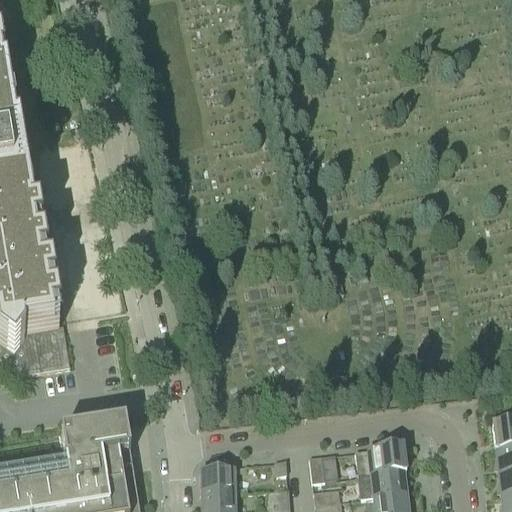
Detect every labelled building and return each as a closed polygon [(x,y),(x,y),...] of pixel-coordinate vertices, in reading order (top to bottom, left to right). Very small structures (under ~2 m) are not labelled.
[(0,361),(5,355),(11,360),(2,373),(3,380),(8,383),(68,374),(61,333),(57,334),(50,293),(46,293),(37,236),(33,236),(19,151),(16,151),(7,94),(3,95),(0,75),(0,361)] [(491,432),(493,457),(511,454),(511,416),(499,418),(500,431),(491,432)] [(0,511),(135,511),(134,502),(123,504),(119,477),(117,464),(119,463),(128,462),(123,432),(112,433),(58,442),(58,443),(62,469),(63,473),(0,483),(0,511)] [(358,459),(353,459),(356,484),(361,483),(375,482),(400,478),(404,478),(401,454),(378,456),(358,459)] [(497,477),(497,480),(511,478),(511,454),(493,457),(495,457),(493,472),(495,472),(495,471),(498,472),(499,477),(497,477)] [(319,463),(307,465),(310,490),(322,488),(319,463)] [(283,468),(273,469),(274,483),(284,482),(283,468)] [(198,478),(199,500),(233,499),(232,477),(198,478)] [(361,483),(356,484),(359,506),(372,505),(403,501),(401,485),(400,479),(400,478),(375,482),(361,483)] [(500,501),(500,504),(511,502),(511,478),(497,480),(498,482),(496,496),(498,496),(498,495),(501,496),(502,501),(500,501)] [(311,499),(312,511),(337,509),(336,496),(311,499)] [(266,498),(264,511),(286,511),(285,497),(266,498)] [(199,500),(199,511),(233,511),(233,499),(199,500)] [(404,511),(403,501),(372,505),(372,508),(370,509),(369,509),(368,510),(366,511),(365,511),(404,511)] [(511,511),(511,502),(500,504),(501,505),(499,511),(511,511)]
